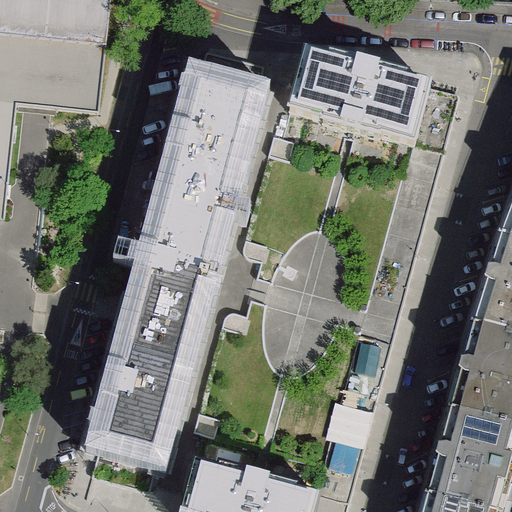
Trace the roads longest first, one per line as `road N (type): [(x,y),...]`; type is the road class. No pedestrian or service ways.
road 1 (residential): [(33,511),(173,0)]
road 2 (residential): [(511,68),(447,253),(380,511)]
road 3 (residential): [(511,37),(336,25),(264,30),(178,0)]
